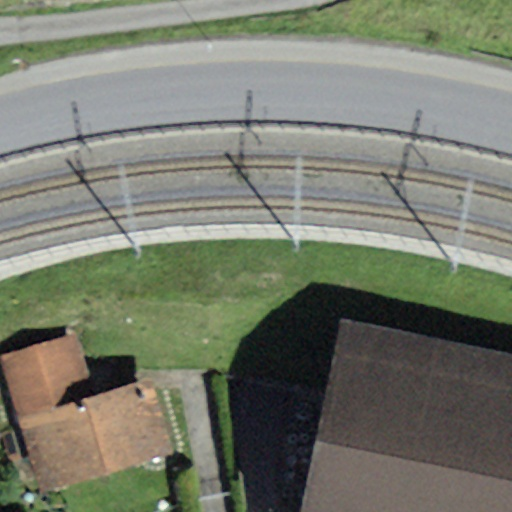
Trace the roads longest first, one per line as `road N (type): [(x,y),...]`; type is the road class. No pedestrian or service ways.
road 1 (tertiary): [(511,129),(411,103),(218,94),(0,118)]
road 2 (track): [(269,0),(0,29)]
